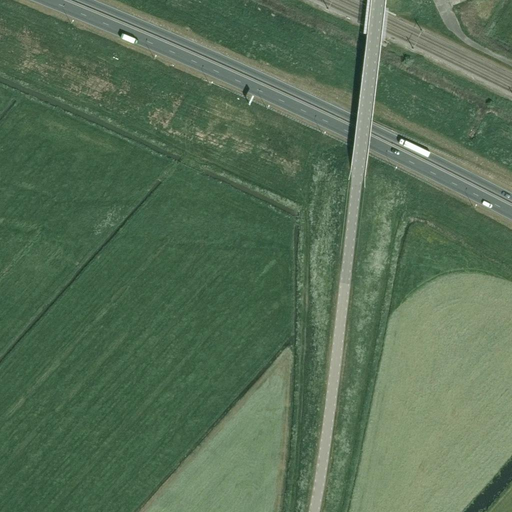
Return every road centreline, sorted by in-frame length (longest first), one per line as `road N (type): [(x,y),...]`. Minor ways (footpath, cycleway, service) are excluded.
road 1 (trunk): [(43,0),(335,125),(511,215)]
road 2 (tertiary): [(313,511),(377,0)]
road 3 (trunk): [(511,199),(83,0)]
